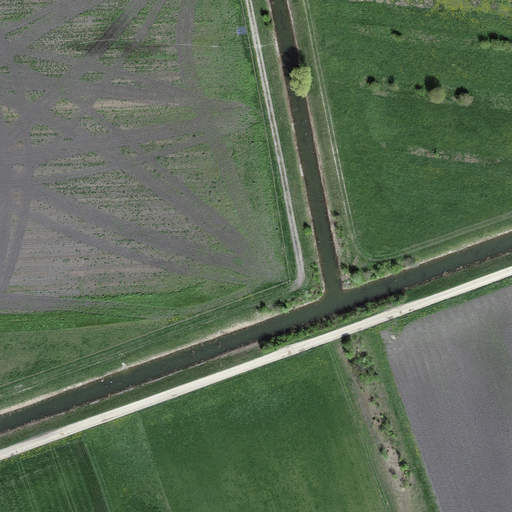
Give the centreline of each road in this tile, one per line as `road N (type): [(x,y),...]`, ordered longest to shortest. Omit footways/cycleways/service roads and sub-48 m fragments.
road 1 (track): [(247,0),(303,284),(0,396)]
road 2 (track): [(511,270),(0,456)]
road 3 (track): [(307,0),(360,266)]
